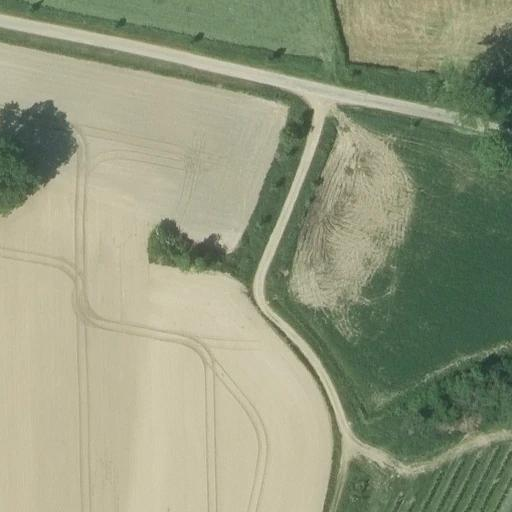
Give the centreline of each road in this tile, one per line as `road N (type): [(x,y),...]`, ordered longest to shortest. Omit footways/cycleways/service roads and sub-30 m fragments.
road 1 (unclassified): [(0,25),(456,122),(511,141)]
road 2 (track): [(351,452),(320,371),(259,303),(259,277),(326,94)]
road 3 (track): [(351,452),(397,475),(511,435)]
